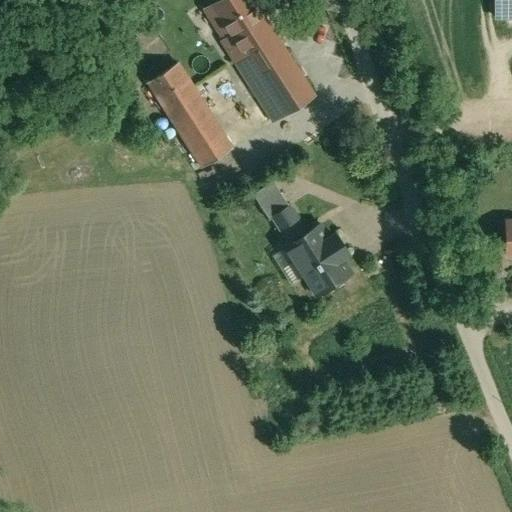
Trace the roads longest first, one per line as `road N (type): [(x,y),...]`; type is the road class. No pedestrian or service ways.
road 1 (residential): [(511,424),(345,0)]
road 2 (unknown): [(382,94),(511,86)]
